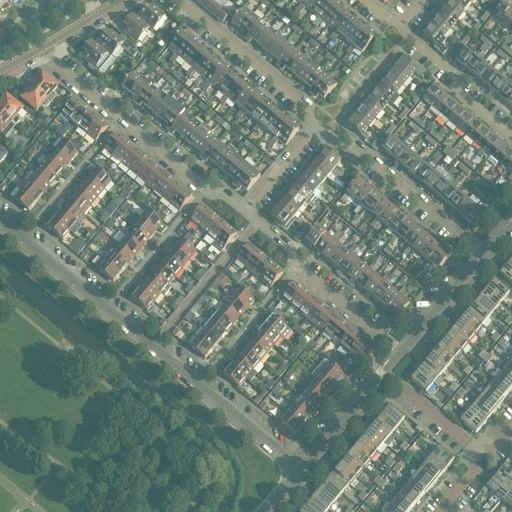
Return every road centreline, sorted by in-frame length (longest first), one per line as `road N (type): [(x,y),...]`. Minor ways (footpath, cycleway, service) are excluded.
road 1 (residential): [(300,471),(0,221)]
road 2 (residential): [(243,209),(205,191),(43,48)]
road 3 (residential): [(399,353),(297,268),(290,249),(243,209)]
road 4 (residential): [(483,252),(352,145),(314,127)]
road 5 (residential): [(314,127),(305,103),(177,0)]
road 6 (residential): [(511,138),(456,92),(454,73),(399,26)]
road 7 (residential): [(399,353),(483,252)]
road 8 (residential): [(300,471),(381,374)]
road 9 (residential): [(477,452),(381,374)]
